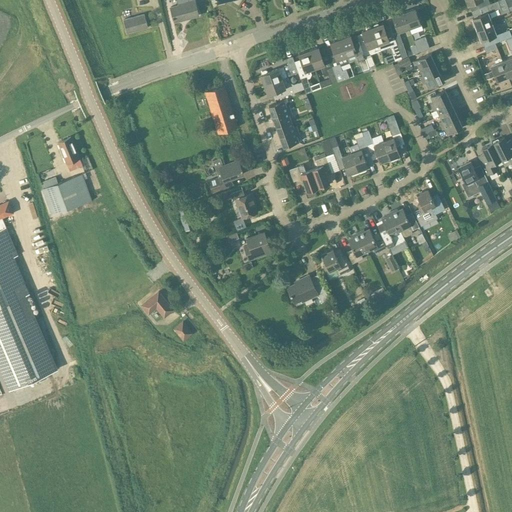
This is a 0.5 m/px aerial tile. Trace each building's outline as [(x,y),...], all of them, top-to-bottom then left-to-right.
[(177,0),(178,4),(170,6),(174,21),(183,19),(182,17),(197,13),(193,0),(177,0)] [(465,0),(468,5),(469,5),(476,2),(479,8),(487,5),(490,4),(488,0),(465,0)] [(490,4),(487,5),(489,12),(500,7),(498,1),(490,4)] [(414,9),(403,13),(409,28),(420,24),(414,9)] [(477,30),(491,24),(487,12),(472,18),(477,30)] [(147,26),(144,13),(123,19),(126,32),(147,26)] [(398,32),(409,28),(403,13),(392,17),(398,32)] [(374,26),(372,27),(380,50),(390,47),(395,61),(401,58),(393,34),(388,21),(379,25),(377,24),(374,25),(374,26)] [(491,24),(477,30),(481,41),(489,38),(496,35),(491,24)] [(365,56),(380,50),(372,27),(362,31),(366,42),(360,44),(358,40),(365,56)] [(509,30),(498,34),(501,40),(505,39),(506,38),(511,36),(509,30)] [(369,67),(366,58),(358,40),(353,42),(350,35),(340,39),(347,56),(355,53),(357,59),(358,58),(363,72),(370,70),(369,67)] [(335,55),(329,57),(332,66),(338,82),(349,78),(346,69),(342,70),(340,66),(349,63),(347,56),(340,39),(331,42),(332,46),(335,55)] [(402,42),(396,44),(401,58),(407,56),(406,51),(402,42)] [(427,42),(416,46),(418,52),(429,48),(427,42)] [(495,43),(484,47),(486,53),(497,48),(495,43)] [(318,47),(309,50),(315,68),(320,66),(325,65),(320,51),(318,47)] [(305,70),(298,73),(300,78),(302,82),(304,89),(306,93),(321,88),(319,82),(310,85),(307,78),(310,78),(311,74),(310,70),(315,68),(309,50),(299,54),(305,70)] [(417,63),(420,69),(434,63),(430,53),(413,61),(415,64),(417,63)] [(296,68),(293,56),(286,59),(288,65),(290,70),(296,68)] [(408,57),(397,62),(400,67),(411,62),(408,57)] [(511,57),(502,61),(508,76),(511,74),(511,57)] [(508,76),(502,61),(501,58),(494,60),(495,64),(491,65),(497,80),(508,76)] [(422,80),(439,72),(434,63),(420,69),(422,74),(420,76),(422,80)] [(261,71),(260,73),(261,75),(264,85),(288,76),(298,73),(296,68),(290,70),(288,65),(284,67),(268,72),(267,71),(265,70),(261,71)] [(332,84),(338,82),(332,66),(326,68),(328,74),(330,78),(332,84)] [(491,71),(483,75),(485,80),(494,77),(491,71)] [(443,82),(439,72),(422,80),(423,83),(426,82),(429,88),(443,82)] [(304,89),(302,82),(298,83),(298,82),(294,84),(290,83),(288,76),(264,85),(268,95),(282,90),(285,96),(304,89)] [(237,127),(224,85),(205,91),(218,133),(237,127)] [(432,107),(450,99),(445,89),(430,96),(433,102),(431,103),(432,107)] [(439,115),(454,108),(450,99),(432,107),(434,111),(436,110),(439,115)] [(272,116),(290,109),(288,104),(286,105),(284,100),(268,105),(272,116)] [(458,117),(454,108),(439,115),(442,121),(439,122),(441,125),(458,117)] [(272,116),(276,126),(291,120),(289,116),(292,115),(290,109),(272,116)] [(392,120),(387,122),(392,134),(400,131),(395,117),(392,118),(392,120)] [(458,117),(441,125),(443,129),(445,128),(448,134),(463,127),(458,117)] [(276,126),(279,136),(298,130),(296,125),(293,126),(291,121),(291,120),(276,126)] [(298,130),(279,136),(283,147),(298,141),(296,135),(299,134),(298,130)] [(367,130),(362,132),(362,134),(363,134),(364,137),(367,145),(373,143),(368,130),(367,130)] [(82,166),(71,137),(58,142),(70,171),(82,166)] [(367,145),(364,137),(356,140),(357,144),(349,147),(351,153),(359,173),(365,171),(367,169),(366,167),(368,166),(362,152),(369,149),(367,145)] [(503,137),(492,143),(500,160),(507,156),(510,163),(511,162),(511,148),(509,150),(503,137)] [(329,138),(321,141),(326,156),(334,153),(332,147),(329,138)] [(393,138),(383,141),(389,159),(390,159),(391,162),(398,159),(399,157),(398,156),(399,155),(396,146),(393,138)] [(380,162),(389,159),(383,141),(373,144),(380,162)] [(500,160),(492,143),(481,148),(487,161),(482,163),(487,175),(497,170),(494,163),(500,160)] [(337,146),(332,147),(334,153),(336,158),(341,156),(337,146)] [(336,159),(336,158),(334,153),(326,156),(330,168),(332,172),(340,169),(336,159)] [(351,153),(341,156),(345,167),(347,174),(349,173),(350,175),(353,176),(359,173),(351,153)] [(317,167),(312,169),(318,187),(329,183),(325,170),(330,168),(326,156),(315,160),(317,167)] [(221,176),(216,178),(208,180),(212,192),(233,185),(230,177),(242,173),(237,160),(218,167),(221,176)] [(470,161),(458,167),(465,181),(461,183),(466,193),(472,195),(480,191),(486,203),(496,198),(488,181),(481,168),(475,171),(473,168),(470,161)] [(318,187),(312,169),(305,171),(303,164),(289,169),(293,181),(297,180),(303,181),(307,191),(318,187)] [(92,200),(83,173),(53,184),(50,178),(40,181),(51,215),(92,200)] [(235,199),(241,217),(256,212),(249,194),(245,195),(242,189),(230,193),(233,200),(235,199)] [(417,204),(419,208),(413,211),(421,226),(438,218),(435,213),(444,209),(436,194),(430,196),(427,190),(421,193),(421,194),(416,196),(420,203),(417,204)] [(227,191),(218,195),(220,201),(230,198),(227,191)] [(496,198),(486,203),(490,211),(500,206),(496,198)] [(8,201),(1,204),(5,215),(13,212),(8,201)] [(469,201),(463,204),(466,210),(473,207),(469,201)] [(187,207),(178,211),(185,230),(194,227),(187,207)] [(396,209),(391,212),(400,231),(402,235),(403,235),(404,236),(406,236),(410,234),(412,232),(412,230),(418,227),(410,212),(405,215),(402,208),(397,211),(396,209)] [(400,231),(391,212),(385,215),(386,216),(381,219),(383,222),(377,225),(389,248),(404,241),(400,231)] [(0,364),(10,389),(40,376),(41,381),(47,378),(45,374),(56,369),(25,295),(30,293),(0,223),(0,364)] [(363,229),(357,232),(367,251),(372,249),(373,248),(375,253),(385,248),(378,233),(372,236),(369,229),(364,232),(363,229)] [(228,241),(239,237),(237,230),(226,234),(228,241)] [(268,245),(263,232),(246,238),(248,245),(244,246),(248,260),(263,255),(261,248),(268,245)] [(361,254),(367,251),(357,232),(351,235),(352,237),(347,240),(352,249),(346,252),(352,264),(363,258),(361,254)] [(337,260),(332,250),(326,253),(327,254),(322,257),(325,264),(322,265),(326,273),(335,269),(339,276),(349,270),(343,257),(337,260)] [(250,260),(243,263),(245,270),(252,266),(250,260)] [(394,260),(388,262),(392,271),(398,268),(394,260)] [(210,262),(206,266),(210,272),(215,269),(210,262)] [(315,289),(308,275),(299,280),(300,282),(287,288),(294,302),(302,299),(303,301),(317,295),(321,302),(328,299),(321,286),(315,289)] [(174,309),(158,290),(141,304),(149,314),(157,307),(164,317),(174,309)] [(375,290),(367,294),(371,304),(379,300),(375,290)] [(357,301),(360,309),(368,306),(364,298),(357,301)] [(191,333),(182,321),(174,328),(183,339),(191,333)]
